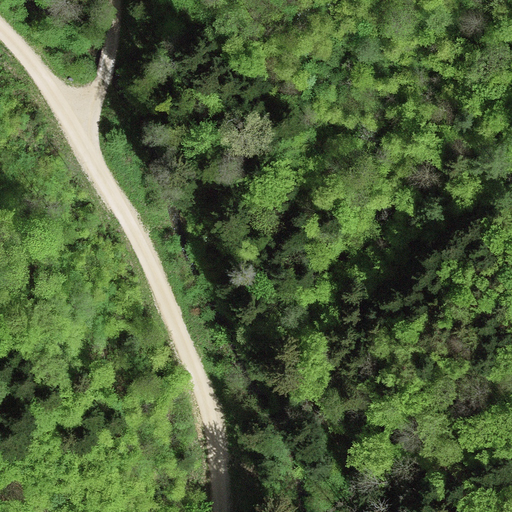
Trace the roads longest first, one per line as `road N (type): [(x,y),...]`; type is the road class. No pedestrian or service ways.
road 1 (track): [(215,511),(210,419),(129,221),(0,36)]
road 2 (track): [(81,149),(101,89),(114,0)]
